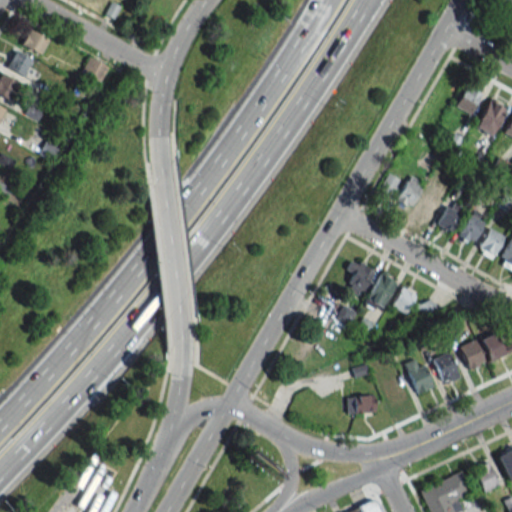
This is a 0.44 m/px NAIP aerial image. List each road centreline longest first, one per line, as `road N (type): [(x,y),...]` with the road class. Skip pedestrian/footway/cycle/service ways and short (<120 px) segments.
road 1 (motorway): [(0,467),(184,261),(365,0)]
road 2 (motorway): [(333,0),(217,166),(0,423)]
road 3 (secondary): [(226,403),(458,0)]
road 4 (residential): [(335,214),(511,311)]
road 5 (secondary): [(205,0),(163,77),(160,174)]
road 6 (residential): [(382,461),(283,439),(226,403)]
road 7 (secondary): [(160,174),(178,335)]
road 8 (residential): [(163,77),(24,0)]
road 9 (residential): [(382,461),(511,400)]
road 10 (secondary): [(162,511),(226,403)]
